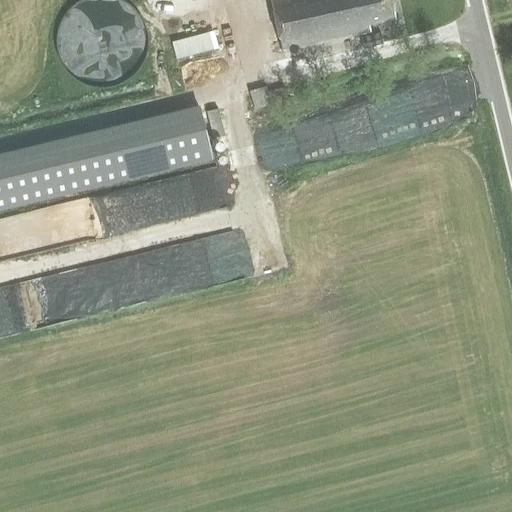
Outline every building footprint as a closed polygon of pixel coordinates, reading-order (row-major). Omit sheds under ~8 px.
[(272,0),(284,54),(372,34),(370,27),(394,22),(389,0),(272,0)] [(69,72),(136,77),(138,52),(128,51),(130,24),(99,21),(100,13),(79,11),(77,31),(76,54),(70,54),(69,72)] [(254,110),(287,100),(284,87),(268,92),(266,87),(249,91),(254,110)] [(0,154),(0,201),(228,154),(218,109),(0,154)] [(220,167),(64,199),(73,240),(228,208),(220,167)]
